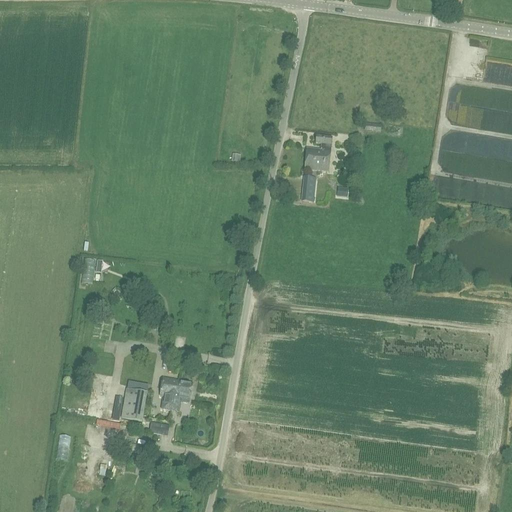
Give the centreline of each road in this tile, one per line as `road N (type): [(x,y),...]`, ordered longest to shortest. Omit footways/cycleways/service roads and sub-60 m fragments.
road 1 (unclassified): [(205,511),(307,3)]
road 2 (tertiary): [(511,34),(307,3)]
